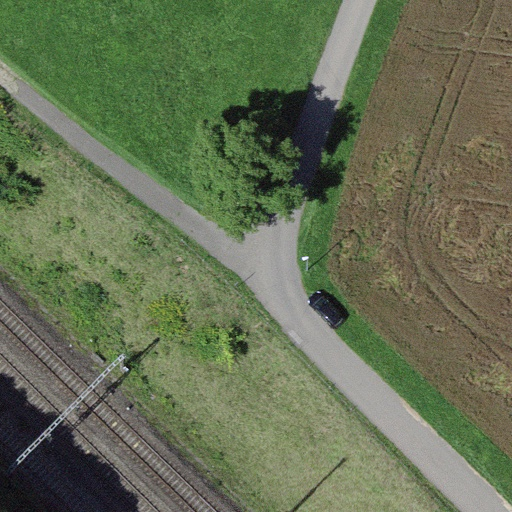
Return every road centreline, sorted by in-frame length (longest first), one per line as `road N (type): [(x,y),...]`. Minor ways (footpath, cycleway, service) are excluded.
road 1 (residential): [(361,0),(265,274),(312,334),(489,511)]
road 2 (track): [(0,74),(265,274)]
